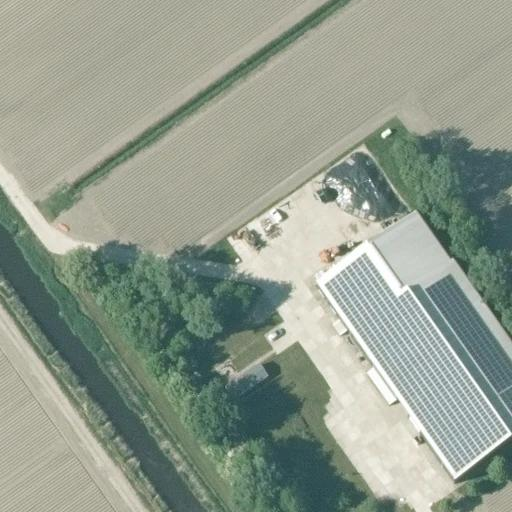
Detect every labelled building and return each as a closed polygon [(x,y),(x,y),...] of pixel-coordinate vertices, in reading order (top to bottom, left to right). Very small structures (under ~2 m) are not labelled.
[(299,181),(286,189),(297,206),(310,198),(299,181)] [(284,191),(276,197),(295,222),(303,216),(284,191)] [(284,226),(275,201),(248,210),(257,236),(284,226)] [(511,358),(414,219),(315,289),(373,372),(367,376),(389,408),(396,404),(453,486),(511,445),(511,358)] [(251,220),(240,224),(245,240),(256,237),(251,220)] [(192,370),(231,343),(223,331),(184,358),(192,370)] [(266,379),(258,367),(225,390),(233,402),(266,379)]
